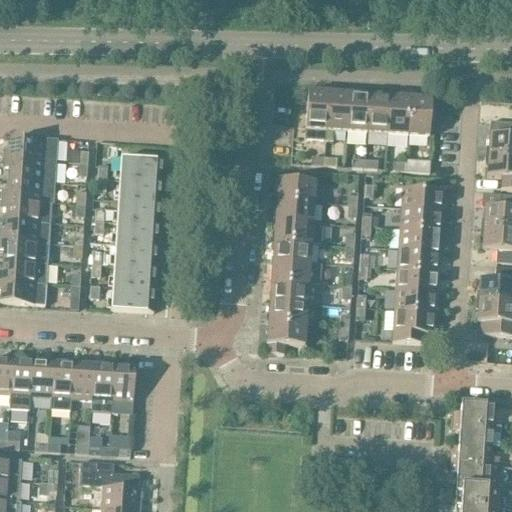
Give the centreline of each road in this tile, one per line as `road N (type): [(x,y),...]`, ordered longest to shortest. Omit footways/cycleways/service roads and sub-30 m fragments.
road 1 (residential): [(164,333),(178,132),(0,124)]
road 2 (residential): [(215,338),(226,310),(247,47)]
road 3 (residential): [(453,386),(465,103)]
road 4 (tertiary): [(247,47),(511,50)]
road 5 (tertiary): [(0,41),(247,47)]
road 6 (residential): [(431,453),(321,449),(323,380)]
road 7 (residential): [(0,319),(164,333)]
road 8 (residential): [(323,380),(236,377),(215,338)]
road 9 (residential): [(453,386),(323,380)]
